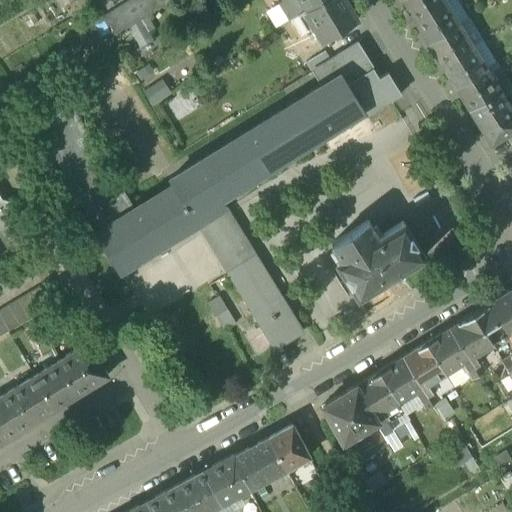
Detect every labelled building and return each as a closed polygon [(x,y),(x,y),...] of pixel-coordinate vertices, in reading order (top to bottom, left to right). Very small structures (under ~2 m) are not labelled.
[(163,6),(162,5),(159,0),(130,0),(102,18),(113,37),(163,6)] [(289,21),(297,16),(301,13),(292,0),(281,0),(282,1),(278,3),(289,21)] [(321,0),(292,0),(301,13),(303,11),(321,0)] [(358,20),(345,0),(321,0),(303,11),(314,28),(322,42),(358,20)] [(445,2),(444,0),(403,0),(416,20),(445,2)] [(469,18),(457,0),(447,0),(445,2),(459,24),(469,18)] [(459,24),(445,2),(416,20),(430,42),(459,24)] [(289,21),(278,3),(265,12),(276,29),(289,21)] [(307,32),(314,28),(303,11),(301,13),(297,16),(307,32)] [(470,17),(469,18),(459,24),(473,46),(483,39),(470,17)] [(473,46),(459,24),(430,42),(443,64),(473,46)] [(144,25),(131,33),(140,49),(154,41),(144,25)] [(497,61),(483,39),(473,46),(487,68),(497,61)] [(357,43),(331,60),(313,70),(323,86),(342,74),(348,85),(374,69),(357,43)] [(487,68),(473,46),(443,64),(457,86),(487,68)] [(308,62),(313,70),(331,60),(325,51),(308,62)] [(498,61),(497,61),(487,68),(500,90),(511,83),(498,61)] [(500,90),(487,68),(457,86),(471,108),(500,90)] [(362,110),(363,111),(366,116),(401,94),(387,72),(379,78),(374,69),(348,85),(364,110),(362,110)] [(95,234),(118,271),(120,270),(120,271),(197,224),(196,223),(198,223),(225,206),(226,205),(221,197),(363,111),(362,110),(364,110),(348,85),(342,74),(323,86),(199,162),(198,161),(197,162),(197,163),(171,179),(171,178),(169,179),(173,186),(135,209),(69,102),(34,123),(100,231),(95,234)] [(143,91),(151,106),(172,93),(162,79),(143,91)] [(511,130),(511,109),(500,90),(471,108),(490,139),(495,141),(508,133),(511,130)] [(0,263),(30,245),(27,240),(29,229),(19,228),(9,212),(12,201),(2,199),(0,196),(0,263)] [(280,295),(225,206),(198,223),(228,272),(245,262),(269,302),(280,295)] [(331,243),(336,251),(341,259),(336,262),(358,297),(425,256),(403,220),(383,233),(378,236),(373,227),(369,220),(331,243)] [(378,224),(373,227),(378,236),(383,233),(378,224)] [(331,254),(336,262),(341,259),(336,251),(331,254)] [(228,272),(253,312),(269,302),(245,262),(228,272)] [(49,280),(39,286),(50,306),(61,300),(49,280)] [(39,286),(29,292),(40,312),(50,306),(39,286)] [(498,320),(507,334),(511,331),(511,289),(472,313),(482,330),(498,320)] [(29,292),(18,298),(30,318),(40,312),(29,292)] [(237,323),(219,295),(207,303),(225,331),(237,323)] [(269,302),(274,310),(285,303),(280,295),(269,302)] [(18,298),(8,305),(20,324),(30,318),(18,298)] [(253,312),(275,348),(302,331),(285,303),(274,310),(269,302),(253,312)] [(8,305),(0,309),(0,313),(10,330),(20,324),(8,305)] [(0,313),(0,336),(10,330),(0,313)] [(472,313),(449,328),(478,375),(484,371),(478,361),(477,362),(473,355),(491,345),(482,330),(472,313)] [(471,379),(478,375),(449,328),(426,342),(445,373),(462,362),(467,369),(465,370),(471,379)] [(502,361),(506,367),(511,363),(511,331),(507,334),(511,341),(511,355),(511,356),(511,355),(502,361)] [(57,361),(58,361),(78,394),(108,375),(88,342),(57,361)] [(427,384),(445,373),(426,342),(402,356),(432,404),(435,402),(438,400),(432,391),(431,392),(427,384)] [(425,408),(432,404),(402,356),(379,371),(398,402),(416,391),(420,398),(419,399),(421,403),(425,408)] [(58,361),(35,375),(55,407),(77,394),(78,394),(58,361)] [(381,413),(398,402),(379,371),(355,385),(377,420),(377,421),(384,434),(392,429),(386,419),(385,420),(381,413)] [(31,422),(55,407),(35,375),(0,396),(0,405),(16,431),(30,422),(31,422)] [(322,405),(343,441),(365,428),(368,426),(377,421),(377,420),(355,385),(322,405)] [(416,391),(398,402),(405,413),(421,403),(419,399),(420,398),(416,391)] [(444,396),(438,400),(435,402),(445,418),(455,412),(444,396)] [(405,413),(398,402),(381,413),(385,420),(386,419),(392,429),(408,418),(405,413)] [(0,440),(16,431),(0,405),(0,440)] [(292,424),(268,436),(287,467),(309,455),(292,424)] [(343,441),(343,442),(356,464),(378,450),(370,436),(365,428),(343,441)] [(378,430),(370,436),(378,450),(387,445),(378,430)] [(249,488),(287,467),(268,436),(234,455),(233,454),(231,455),(249,488)] [(511,458),(506,449),(493,457),(500,468),(511,460),(511,458)] [(239,493),(249,488),(231,455),(203,470),(221,503),(239,493)] [(204,511),(206,511),(221,503),(203,470),(175,485),(189,511),(204,511)] [(380,471),(366,481),(372,492),(388,482),(380,471)] [(511,474),(510,471),(499,478),(506,490),(511,486),(511,474)] [(152,511),(189,511),(175,485),(146,501),(152,511)] [(221,503),(225,511),(232,511),(246,505),(239,493),(221,503)] [(152,511),(146,501),(125,511),(152,511)] [(225,511),(221,503),(206,511),(225,511)]
